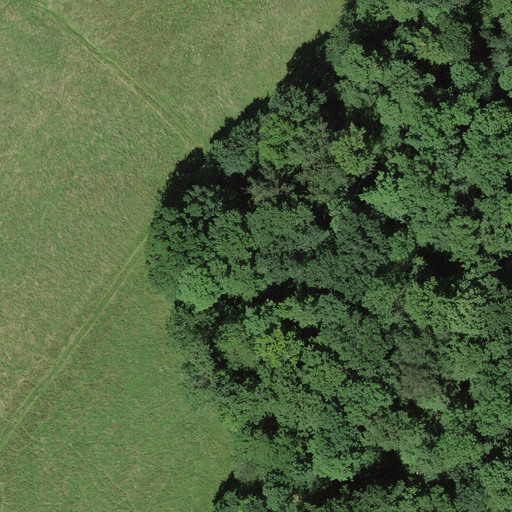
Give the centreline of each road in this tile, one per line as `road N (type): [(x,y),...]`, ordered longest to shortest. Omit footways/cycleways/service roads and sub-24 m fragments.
road 1 (track): [(0,439),(150,241),(226,160)]
road 2 (track): [(405,511),(415,431),(511,261)]
